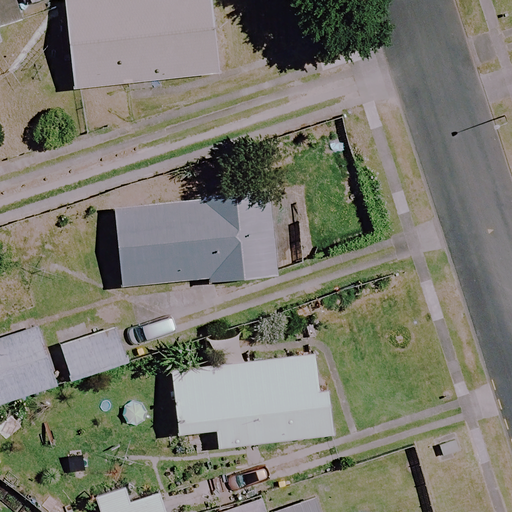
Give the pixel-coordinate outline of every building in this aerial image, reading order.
[(15,0),(0,0),(0,44),(27,36),(15,0)] [(215,76),(207,0),(63,0),(72,89),(215,76)] [(275,275),(267,192),(109,207),(117,290),(275,275)] [(41,347),(34,325),(0,335),(0,404),(127,364),(114,323),(41,347)] [(325,436),(315,356),(170,373),(176,427),(212,423),(215,449),(325,436)] [(125,503),(122,490),(94,499),(97,511),(156,511),(152,495),(125,503)] [(316,511),(312,497),(267,511),(316,511)]
